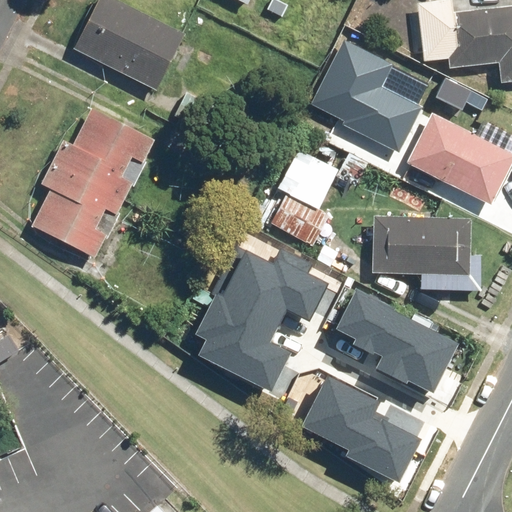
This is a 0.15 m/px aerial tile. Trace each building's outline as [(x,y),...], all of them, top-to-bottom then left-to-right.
[(107,82),(134,96),(141,80),(165,92),(194,33),(126,0),(102,0),(78,49),(114,67),(107,82)] [(511,84),(511,11),(456,14),(455,0),(439,0),(421,1),(424,57),(454,55),(454,65),(504,62),(506,84),(511,84)] [(343,42),(312,107),(398,149),(420,104),(382,85),(391,65),(343,42)] [(210,101),(189,91),(176,116),(197,126),(210,101)] [(149,163),(161,137),(94,108),(79,143),(67,138),(46,186),(54,190),(37,228),(102,257),(118,220),(110,217),(114,207),(124,211),(139,175),(132,171),(138,158),(149,163)] [(511,152),(438,114),(413,160),(495,204),(511,172),(511,152)] [(362,189),(374,162),(341,148),(329,175),(362,189)] [(296,195),(278,220),(312,246),(331,221),(296,195)] [(374,220),(375,269),(474,266),(473,217),(374,220)] [(204,334),(199,344),(270,382),(289,346),(269,336),(288,301),(308,311),(327,276),(278,250),(273,259),(242,243),(195,330),(204,334)] [(355,286),(336,322),(354,331),(350,337),(380,353),(375,362),(431,391),(458,339),(355,286)] [(331,378),(309,423),(349,442),(345,450),(398,475),(417,435),(368,411),(374,399),(331,378)] [(174,511),(165,503),(156,511),(174,511)]
